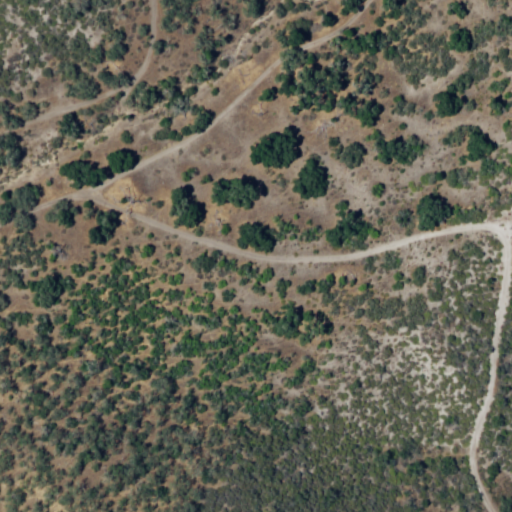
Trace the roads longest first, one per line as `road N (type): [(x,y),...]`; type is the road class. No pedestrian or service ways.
road 1 (track): [(491,511),(469,448),(493,394),(508,278),(504,238),(483,229),(344,257),(271,257),(86,194),(43,163),(39,139),(53,116),(146,68),(155,0)]
road 2 (track): [(0,191),(205,95),(309,0)]
